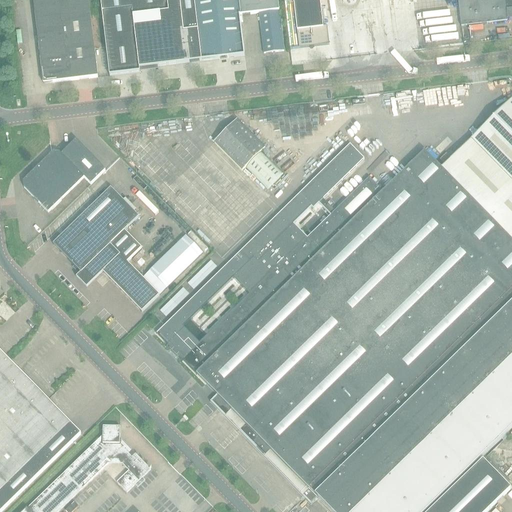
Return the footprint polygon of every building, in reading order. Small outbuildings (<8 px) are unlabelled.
[(33,0),(45,84),(99,77),(89,0),(33,0)] [(100,0),(109,76),(139,73),(139,68),(188,62),(182,11),(180,0),(100,0)] [(180,0),(182,11),(188,62),(198,61),(206,60),(206,61),(217,60),(217,59),(246,55),(241,15),(247,15),(245,0),(180,0)] [(279,0),(245,0),(247,15),(261,13),(265,53),(285,51),(281,11),(279,0)] [(319,0),(295,0),(293,0),(299,49),(329,45),(327,26),(323,27),(319,0)] [(511,0),(472,0),(474,11),(511,6),(511,0)] [(424,151),(383,192),(369,178),(335,211),(323,199),(364,159),(350,145),(156,334),(217,395),(210,402),(310,505),(317,498),(330,511),(425,511),(511,427),(511,98),(441,168),(424,151)] [(265,149),(237,120),(214,143),(242,171),(265,149)] [(61,155),(59,153),(53,152),(23,182),(24,188),(48,213),(84,178),(91,185),(105,171),(76,141),(61,155)] [(267,190),(283,174),(262,153),(246,168),(267,190)] [(110,188),(53,245),(80,273),(124,231),(139,217),(110,188)] [(80,273),(76,278),(86,288),(102,273),(142,313),(159,296),(142,279),(127,263),(141,249),(124,231),(80,273)] [(187,235),(144,277),(161,294),(204,252),(187,235)] [(0,511),(81,434),(0,351),(0,511)] [(22,511),(58,511),(110,462),(120,462),(128,471),(116,483),(126,493),(150,470),(132,451),(131,451),(119,439),(120,428),(103,427),(103,437),(94,446),(93,445),(22,511)] [(487,511),(510,490),(483,461),(429,511),(487,511)]
